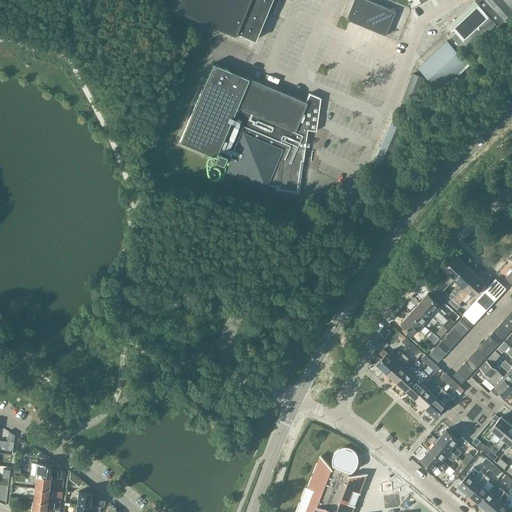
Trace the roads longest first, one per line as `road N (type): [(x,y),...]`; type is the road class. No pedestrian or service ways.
road 1 (unclassified): [(290,396),(235,366),(227,350),(232,325),(276,253),(352,186),(421,22),(461,0)]
road 2 (secondary): [(326,341),(405,219),(511,112)]
road 3 (residential): [(335,416),(387,307),(452,235),(511,190)]
road 4 (residential): [(136,511),(0,414)]
road 5 (residential): [(459,511),(335,416)]
